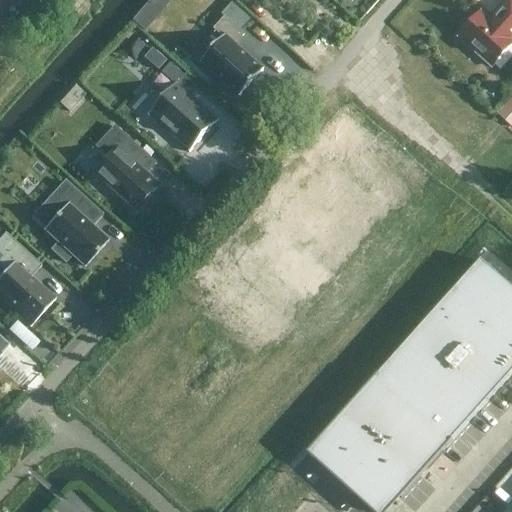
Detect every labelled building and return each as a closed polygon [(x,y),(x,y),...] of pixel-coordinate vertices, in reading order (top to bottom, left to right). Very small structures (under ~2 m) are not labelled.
[(19,0),(0,0),(0,46),(32,11),(19,0)] [(511,1),(511,0),(496,16),(497,18),(492,24),(480,13),(459,37),(492,67),(511,44),(511,41),(511,39),(511,1)] [(145,31),(152,22),(141,13),(133,21),(145,31)] [(234,45),(243,35),(225,18),(212,32),(221,40),(201,62),(239,97),(263,71),(234,45)] [(215,121),(176,86),(177,85),(176,83),(176,84),(147,116),(149,117),(150,116),(189,151),(188,152),(189,153),(206,134),(218,121),(217,120),(215,121)] [(511,106),(500,121),(511,131),(511,130),(511,106)] [(115,128),(97,148),(109,159),(94,175),(135,212),(159,186),(146,174),(147,172),(144,170),(152,161),(115,128)] [(292,321),(392,209),(330,154),(230,266),(292,321)] [(101,216),(96,212),(64,183),(45,204),(58,215),(43,231),(58,244),(51,251),(65,263),(71,256),(84,268),(108,243),(90,227),(92,225),(89,222),(96,214),(100,217),(101,216)] [(53,301),(30,279),(41,267),(5,234),(0,238),(0,270),(4,274),(0,278),(0,299),(30,327),(29,327),(30,328),(55,301),(54,300),(53,301)] [(452,442),(511,374),(511,289),(482,262),(379,376),(378,376),(307,455),(353,495),(355,493),(376,511),(385,511),(399,497),(402,499),(453,442),(452,442)] [(0,356),(9,346),(0,338),(0,356)]
